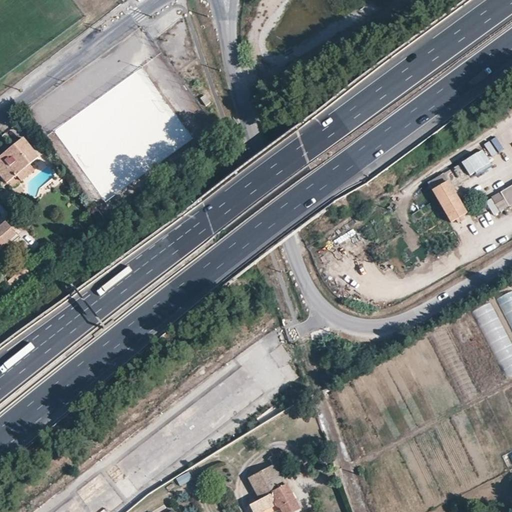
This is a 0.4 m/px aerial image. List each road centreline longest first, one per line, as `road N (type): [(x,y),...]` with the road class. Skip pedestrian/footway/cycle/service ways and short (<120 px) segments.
road 1 (motorway): [(0,432),(219,257),(511,44)]
road 2 (motorway): [(510,0),(0,382)]
road 3 (unclassified): [(292,246),(321,300),(367,324),(414,314),(511,255)]
road 4 (residential): [(227,0),(230,60),(292,246)]
road 5 (residential): [(158,0),(0,113)]
